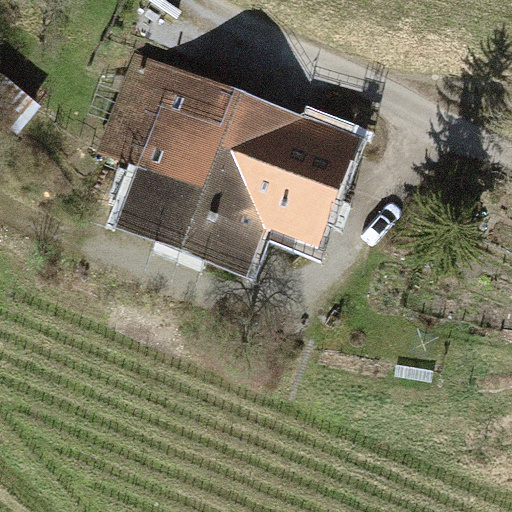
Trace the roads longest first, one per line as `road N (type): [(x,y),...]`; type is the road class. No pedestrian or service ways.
road 1 (track): [(0,199),(57,233),(221,290),(321,289),(436,119)]
road 2 (track): [(511,161),(205,0)]
